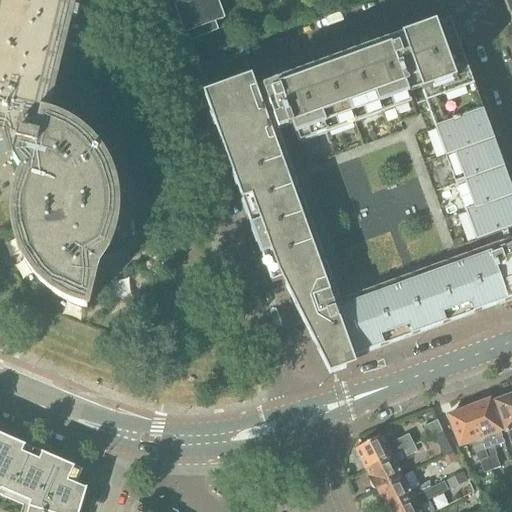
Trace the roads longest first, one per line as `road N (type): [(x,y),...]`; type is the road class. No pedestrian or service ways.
road 1 (residential): [(304,419),(177,77)]
road 2 (unclassified): [(413,0),(177,77)]
road 3 (tertiary): [(304,419),(511,343)]
road 4 (tertiary): [(123,433),(0,386)]
road 5 (tertiary): [(304,419),(180,440)]
road 6 (residential): [(468,0),(511,114)]
